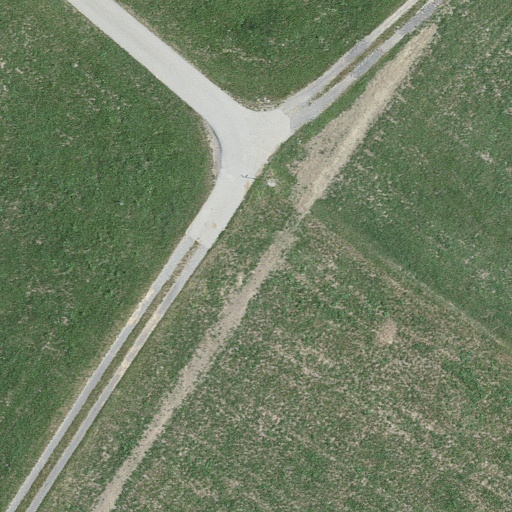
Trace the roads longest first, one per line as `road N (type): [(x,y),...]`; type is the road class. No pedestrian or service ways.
road 1 (track): [(266,158),(29,511)]
road 2 (track): [(431,0),(266,158)]
